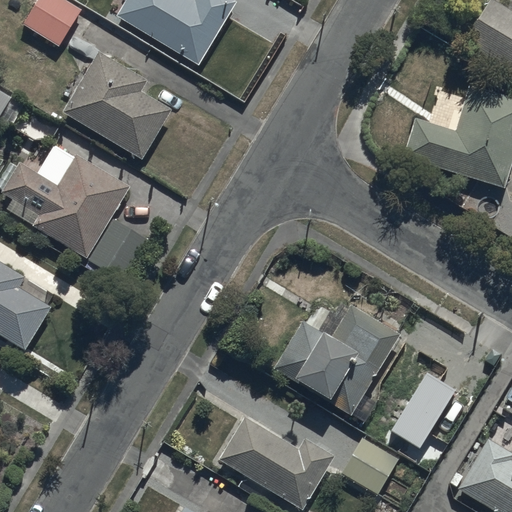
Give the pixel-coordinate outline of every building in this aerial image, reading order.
[(83,11),(64,0),(35,0),(21,24),(60,48),(83,11)] [(120,0),(114,12),(197,64),(236,0),(235,0),(120,0)] [(488,0),(463,42),(489,58),(511,71),(511,9),(496,0),(488,0)] [(148,80),(98,50),(62,110),(145,160),(174,110),(142,91),(148,80)] [(404,155),(441,167),(504,187),(511,161),(511,97),(469,83),(464,98),(441,90),(431,120),(416,116),(404,155)] [(0,122),(11,129),(26,103),(0,87),(0,122)] [(150,239),(113,217),(131,187),(78,155),(59,186),(21,163),(3,192),(40,214),(34,225),(88,258),(126,280),(150,239)] [(0,334),(27,351),(54,306),(21,286),(27,277),(0,260),(0,334)] [(274,367),(352,414),(401,335),(351,305),(340,323),(326,314),(317,329),(303,320),(274,367)] [(436,391),(416,426),(445,443),(466,407),(436,391)] [(298,448),(244,416),(218,459),(303,509),(334,456),(303,438),(298,448)] [(399,457),(360,436),(339,472),(378,494),(399,457)] [(511,511),(511,451),(488,437),(464,477),(455,472),(448,483),(496,511),(511,511)]
